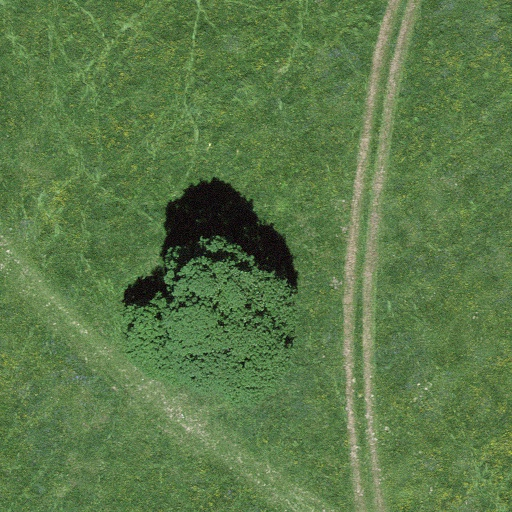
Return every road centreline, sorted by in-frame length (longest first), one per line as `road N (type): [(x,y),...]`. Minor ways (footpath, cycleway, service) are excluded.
road 1 (track): [(375,511),(356,425),(363,211),(399,0)]
road 2 (track): [(303,511),(177,420),(0,235)]
